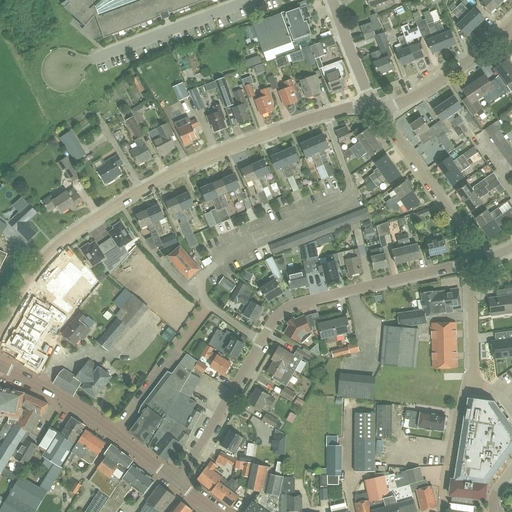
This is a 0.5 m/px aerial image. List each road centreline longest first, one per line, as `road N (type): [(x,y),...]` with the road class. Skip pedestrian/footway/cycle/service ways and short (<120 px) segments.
road 1 (residential): [(370,102),(195,161),(127,198),(42,258),(0,328)]
road 2 (residential): [(174,481),(283,309),(470,262)]
road 3 (secondary): [(174,481),(86,413),(0,364)]
road 4 (residential): [(470,262),(457,226),(370,102)]
road 5 (residential): [(248,0),(95,60)]
road 6 (residential): [(505,26),(441,79),(370,102)]
